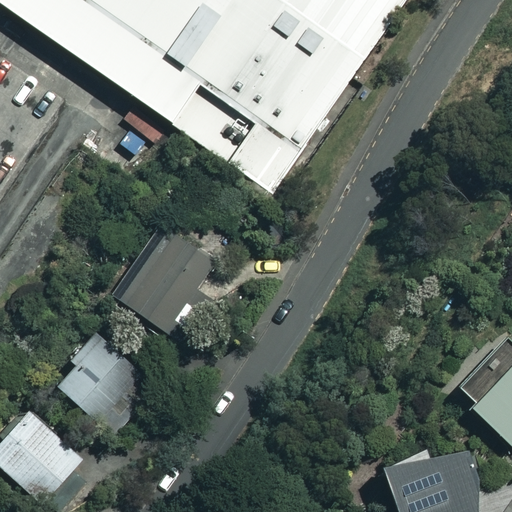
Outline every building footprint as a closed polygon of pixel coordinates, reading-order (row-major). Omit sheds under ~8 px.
[(0,0),(0,7),(273,187),(402,0),(0,0)] [(224,221),(205,221),(205,250),(223,250),(224,221)] [(208,263),(187,248),(193,245),(198,239),(197,231),(194,227),(186,225),(179,228),(176,234),(177,242),(162,232),(116,301),(172,338),(200,296),(190,290),(208,263)] [(130,384),(138,374),(90,332),(65,360),(70,365),(51,387),(101,431),(137,390),(130,384)] [(451,387),(469,403),(464,409),(509,449),(511,445),(511,356),(511,358),(492,341),(451,387)] [(81,459),(21,408),(0,432),(0,471),(42,506),(81,459)] [(463,444),(376,468),(390,511),(473,511),(474,482),(463,444)]
